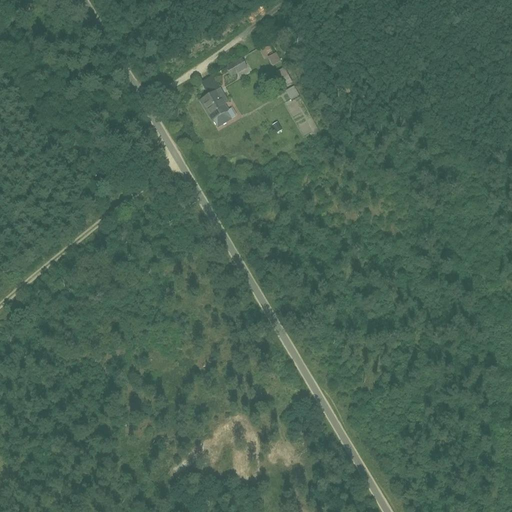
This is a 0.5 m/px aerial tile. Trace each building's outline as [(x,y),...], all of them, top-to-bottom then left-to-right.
[(274,66),(282,62),(278,53),(270,57),(274,66)] [(241,60),(226,67),(231,81),(246,72),(241,60)] [(277,73),(286,87),(294,82),(286,68),(277,73)] [(224,83),(197,96),(209,120),(234,105),(224,83)] [(295,87),(288,91),(293,101),(299,97),(295,87)] [(291,113),(307,135),(317,128),(312,121),(311,122),(306,115),(308,113),(303,105),(291,113)]
